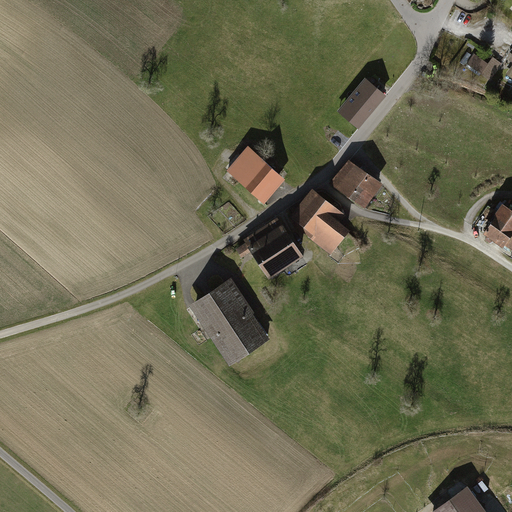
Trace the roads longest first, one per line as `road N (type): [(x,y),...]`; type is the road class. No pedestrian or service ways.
road 1 (track): [(0,337),(153,285),(320,182),(355,209),(465,237),(511,267)]
road 2 (residential): [(320,182),(418,68),(429,44)]
